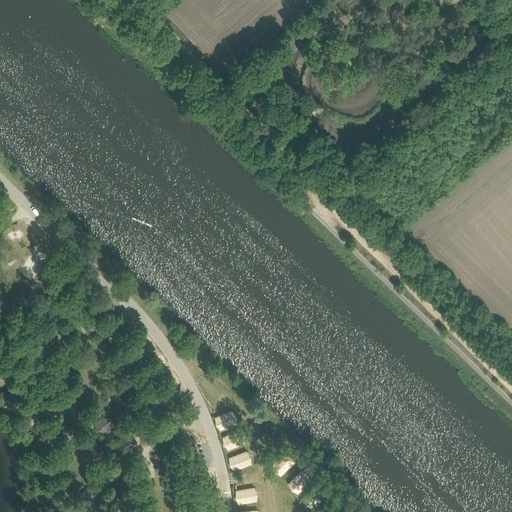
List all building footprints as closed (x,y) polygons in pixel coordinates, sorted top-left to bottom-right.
[(91,313),(81,324),(91,334),(101,324),(91,313)] [(59,320),(44,325),(49,340),(64,335),(59,320)] [(119,322),(109,332),(119,342),(129,332),(119,322)] [(144,345),(130,349),(134,363),(148,359),(144,345)] [(3,365),(0,367),(0,384),(11,379),(3,365)] [(15,387),(1,395),(9,409),(23,402),(15,387)] [(126,388),(112,390),(114,404),(128,402),(126,388)] [(166,392),(153,397),(158,411),(171,406),(166,392)] [(55,397),(40,401),(44,417),(59,412),(55,397)] [(96,416),(94,431),(110,433),(112,417),(96,416)] [(60,425),(59,440),(75,441),(77,426),(60,425)] [(88,441),(87,457),(102,458),(103,442),(88,441)] [(32,460),(32,475),(47,475),(47,460),(32,460)] [(110,464),(104,479),(119,485),(125,471),(110,464)] [(258,476),(250,477),(251,485),(259,484),(258,476)] [(284,487),(293,496),(303,487),(293,477),(284,487)] [(89,482),(81,494),(95,503),(103,490),(89,482)] [(47,489),(31,490),(31,505),(47,505),(47,489)] [(298,501),(306,511),(318,502),(310,492),(298,501)] [(249,494),(251,508),(264,506),(263,493),(249,494)]
